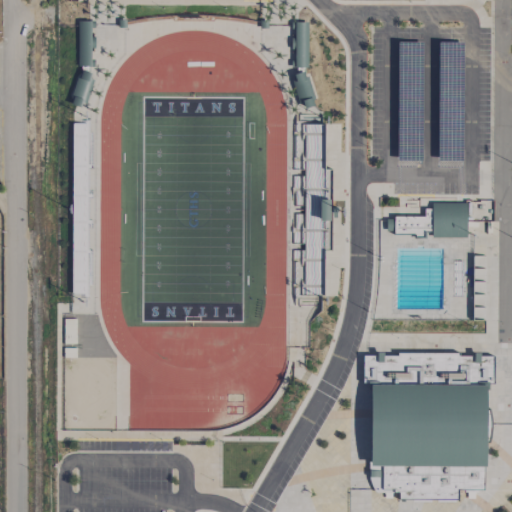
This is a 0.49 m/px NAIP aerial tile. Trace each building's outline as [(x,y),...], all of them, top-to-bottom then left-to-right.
[(90,21),(77,21),(77,66),(90,67),(90,21)] [(293,68),(306,68),(306,23),(294,22),(293,68)] [(93,75),(80,71),(69,104),(82,108),(93,75)] [(299,109),(313,106),(305,71),(292,75),(299,109)] [(72,124),(70,296),(87,296),(89,124),(72,124)] [(393,217),(393,235),(421,235),(421,232),(431,232),(431,238),(465,238),(465,203),(431,203),(431,209),(423,209),(423,217),(393,217)] [(483,490),(485,384),(492,384),(492,356),(362,353),(361,384),(370,384),(367,492),(397,493),(397,500),(456,501),(456,490),(483,490)]
